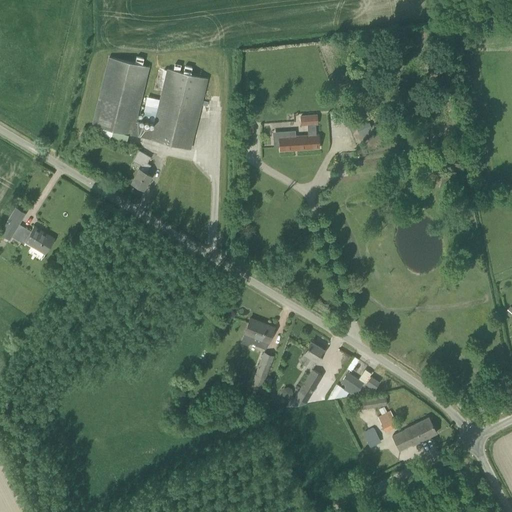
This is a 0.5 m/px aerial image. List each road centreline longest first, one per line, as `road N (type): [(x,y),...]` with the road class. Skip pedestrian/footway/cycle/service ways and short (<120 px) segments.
road 1 (unclassified): [(469,441),(416,382),(241,269),(0,132)]
road 2 (unclassified): [(328,511),(469,441)]
